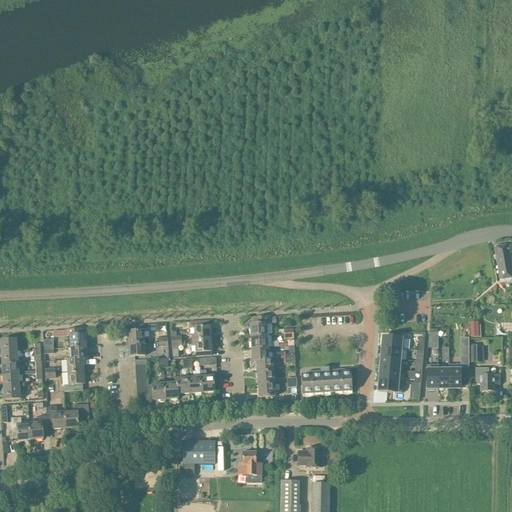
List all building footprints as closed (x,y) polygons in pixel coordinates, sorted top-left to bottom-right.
[(494,248),(500,281),(511,279),(511,269),(508,245),(494,248)] [(251,337),(267,336),(266,324),(271,324),(270,317),(252,319),(253,325),(250,325),(251,337)] [(194,334),(190,334),(191,341),(211,339),(211,332),(212,332),(212,328),(210,328),(210,327),(210,326),(203,327),(203,322),(194,323),(194,328),(194,334)] [(69,337),(70,348),(86,347),(85,335),(83,335),(83,329),(65,330),(65,337),(69,337)] [(147,339),(145,339),(144,331),(128,332),(129,345),(145,343),(145,344),(147,344),(147,339)] [(251,337),(252,349),(267,348),(267,336),(251,337)] [(383,337),(382,349),(401,350),(403,350),(404,339),(383,337)] [(1,352),(17,351),(16,339),(0,340),(1,352)] [(211,339),(191,341),(191,346),(195,346),(196,354),(196,357),(211,356),(211,353),(212,353),(212,352),(214,352),(213,348),(212,348),(211,339)] [(145,343),(129,345),(130,357),(146,356),(145,344),(145,343)] [(482,346),(470,346),(470,357),(470,358),(482,357),(482,346)] [(87,360),(86,347),(70,348),(71,360),(71,361),(83,360),(87,360)] [(252,349),(253,362),(256,362),(256,361),(268,360),(267,348),(252,349)] [(382,349),(381,359),(400,361),(401,350),(382,349)] [(18,364),(18,360),(17,351),(1,352),(2,364),(18,364)] [(381,359),(380,369),(399,371),(400,361),(381,359)] [(67,360),(67,372),(83,371),(83,360),(71,361),(71,360),(67,360)] [(257,362),(258,373),(273,372),(273,360),(268,360),(256,361),(256,362),(253,362),(257,362)] [(2,376),(19,375),(22,375),(22,370),(18,371),(18,364),(2,364),(2,376)] [(438,365),(427,365),(427,389),(428,389),(428,391),(434,391),(434,389),(439,389),(438,368),(438,365)] [(460,365),(448,365),(448,368),(448,389),(460,389),(460,387),(460,365)] [(468,365),(460,365),(460,387),(469,387),(468,365)] [(319,368),(320,374),(301,375),(302,395),(352,392),(351,372),(329,373),(329,368),(319,368)] [(448,368),(438,368),(439,389),(448,389),(448,368)] [(380,369),(379,380),(398,381),(399,371),(380,369)] [(478,385),(480,385),(480,392),(494,392),(494,385),(500,385),(499,375),(489,375),(489,369),(475,369),(476,382),(478,385)] [(84,384),(83,371),(67,372),(68,385),(84,384)] [(200,371),(201,377),(202,393),(214,392),(213,377),(206,377),(206,371),(200,371)] [(273,372),(258,373),(258,385),(274,384),(274,385),(278,385),(278,379),(274,379),(273,372)] [(3,388),(19,387),(19,375),(2,376),(3,388)] [(190,394),(202,393),(201,377),(189,378),(190,394)] [(178,395),(190,394),(189,378),(176,379),(177,383),(178,395)] [(379,380),(378,392),(402,394),(403,382),(398,381),(379,380)] [(178,399),(178,395),(177,383),(165,384),(166,400),(178,399)] [(413,383),(412,391),(420,392),(421,384),(413,383)] [(152,385),(153,394),(153,401),(158,401),(160,403),(164,403),(165,401),(165,400),(166,400),(165,384),(152,385)] [(275,397),(274,385),(274,384),(258,385),(259,398),(275,397)] [(19,387),(3,388),(4,402),(20,401),(19,387)] [(72,412),(65,413),(66,429),(78,428),(78,423),(89,422),(88,405),(72,406),(72,412)] [(66,429),(65,413),(56,413),(56,407),(46,408),(47,416),(46,416),(46,417),(47,417),(47,428),(48,428),(48,437),(49,437),(48,428),(53,428),(53,430),(66,429)] [(37,417),(38,424),(29,424),(30,440),(43,439),(43,438),(48,437),(48,428),(47,428),(47,417),(46,417),(46,416),(37,417)] [(29,424),(21,425),(21,419),(11,419),(12,439),(18,439),(18,441),(30,440),(29,424)] [(195,476),(194,466),(197,466),(197,471),(208,471),(207,466),(215,466),(215,443),(183,443),(183,476),(195,476)] [(298,452),(298,466),(307,466),(307,468),(321,468),(321,449),(307,449),(307,452),(298,452)] [(238,464),(238,475),(262,476),(262,464),(256,464),(256,453),(250,453),(249,452),(246,452),(244,453),(243,453),(243,464),(238,464)] [(299,507),(300,482),(281,482),(280,511),(300,511),(301,507),(299,507)] [(329,511),(330,484),(312,484),(311,511),(329,511)]
